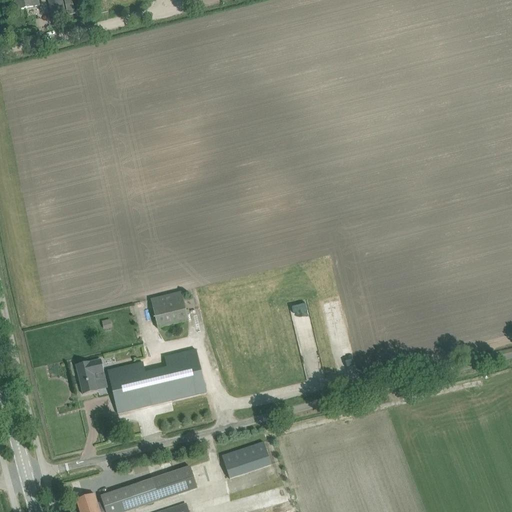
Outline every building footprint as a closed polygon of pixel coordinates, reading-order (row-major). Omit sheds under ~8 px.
[(16,0),(19,11),(40,6),(38,0),(16,0)] [(48,0),(53,22),(68,19),(62,0),(48,0)] [(71,0),(64,0),(68,16),(75,14),(71,0)] [(150,300),(158,329),(188,322),(181,292),(150,300)] [(294,316),(308,314),(307,304),(293,306),(294,316)] [(108,371),(118,414),(206,393),(196,351),(108,371)] [(90,358),(75,362),(76,365),(82,391),(97,387),(96,387),(100,386),(99,379),(105,378),(101,362),(97,363),(95,364),(94,358),(90,359),(90,358)] [(265,442),(222,455),(230,480),(273,466),(265,442)] [(126,511),(135,509),(159,501),(197,489),(190,468),(100,497),(103,506),(98,507),(94,494),(76,500),(80,511),(126,511)]
